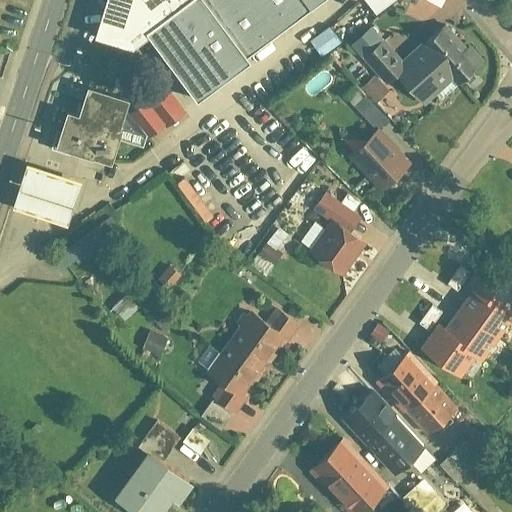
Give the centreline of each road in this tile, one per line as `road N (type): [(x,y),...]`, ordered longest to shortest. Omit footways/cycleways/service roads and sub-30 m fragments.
road 1 (residential): [(511,105),(215,511)]
road 2 (unknown): [(0,276),(375,0)]
road 3 (tertiary): [(0,167),(54,0)]
